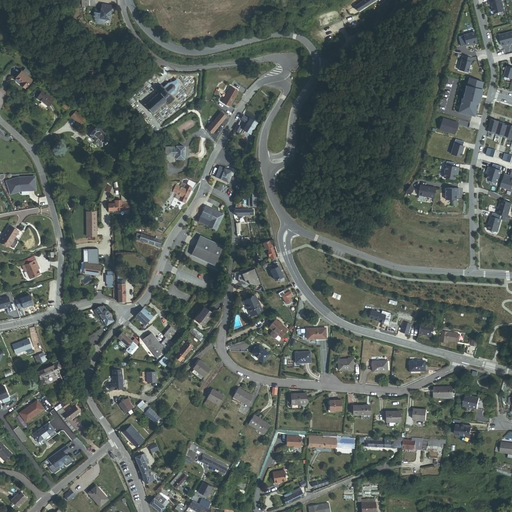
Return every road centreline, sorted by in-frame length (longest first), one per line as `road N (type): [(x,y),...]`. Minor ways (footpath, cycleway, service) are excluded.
road 1 (residential): [(466,359),(392,392),(276,382),(238,368),(222,346),(232,212),(223,195),(203,186)]
road 2 (tertiary): [(466,359),(333,319),(302,290),(286,253),(291,225)]
road 3 (tertiary): [(316,74),(313,51),(292,35),(174,49),(150,33),(130,0)]
road 4 (residential): [(288,74),(284,57),(202,68),(161,64),(133,36),(122,0)]
road 5 (residential): [(58,312),(62,246),(52,202),(32,154),(0,120)]
road 6 (residential): [(291,225),(404,269),(473,272)]
road 7 (residential): [(126,314),(148,297),(203,186)]
road 8 (residential): [(203,186),(244,101),(256,86),(288,74)]
road 9 (residential): [(114,437),(94,408),(88,380),(126,314)]
road 10 (residential): [(398,466),(273,511)]
